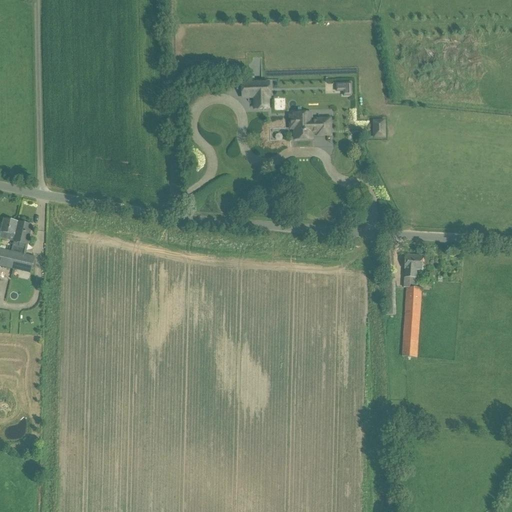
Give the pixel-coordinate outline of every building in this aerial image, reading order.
[(274,84),(274,99),(310,98),(311,109),(325,109),(324,100),(328,100),(328,93),(335,93),(335,90),(323,90),(323,83),(274,84)] [(270,84),(255,84),(255,98),(258,98),(258,110),(269,109),(269,97),(270,97),(270,84)] [(344,84),(343,95),(358,96),(359,85),(344,84)] [(295,117),(291,117),(292,129),(296,129),(296,140),(312,139),(312,133),(314,131),(319,131),(319,135),(331,135),(331,120),(319,120),(319,121),(312,122),(311,115),(295,115),(295,117)] [(384,121),(373,121),(373,140),(385,140),(384,121)] [(0,249),(0,259),(9,262),(6,273),(20,276),(23,265),(33,267),(35,257),(24,255),(27,245),(28,245),(32,226),(4,219),(0,237),(0,238),(14,242),(12,252),(0,249)] [(392,247),(381,248),(384,281),(384,282),(385,316),(396,315),(395,280),(392,247)] [(406,288),(402,357),(417,358),(422,290),(416,289),(417,271),(422,271),(423,257),(406,256),(404,288),(406,288)]
